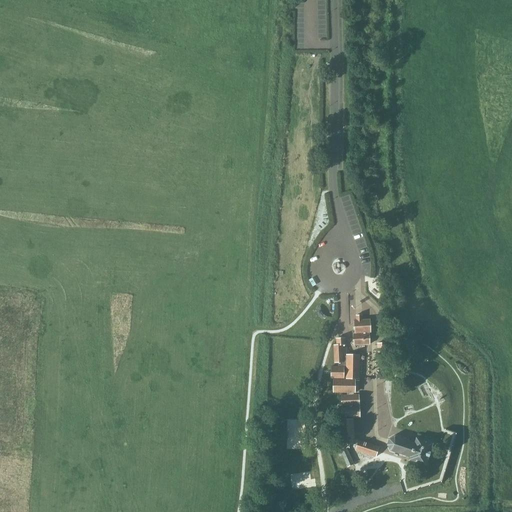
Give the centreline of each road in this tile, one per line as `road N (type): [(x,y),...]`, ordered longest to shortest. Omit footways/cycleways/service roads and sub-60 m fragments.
road 1 (unclassified): [(337,248),(332,0)]
road 2 (track): [(398,235),(384,186),(384,0)]
